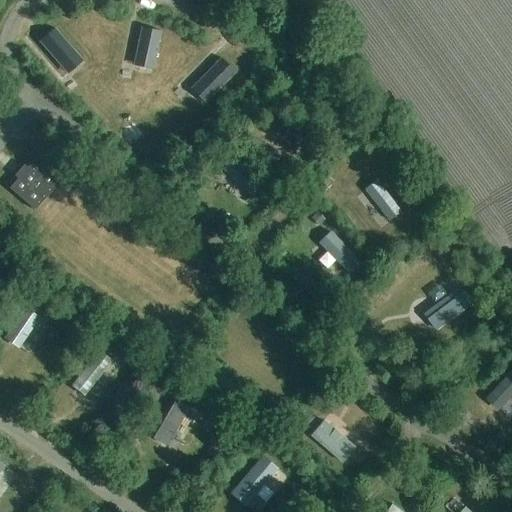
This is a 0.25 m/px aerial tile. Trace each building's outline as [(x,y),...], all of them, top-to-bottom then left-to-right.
[(67,72),(83,59),(55,26),(40,39),(67,72)] [(162,30),(141,26),(133,65),(153,68),(162,30)] [(236,71),(222,56),(190,88),(205,102),(236,71)] [(302,135),(274,110),(264,121),(292,146),(302,135)] [(9,187),(35,210),(62,178),(36,156),(28,165),(25,162),(14,173),(18,176),(9,187)] [(235,156),(222,168),(252,197),(264,185),(235,156)] [(378,179),(365,189),(391,221),(404,211),(378,179)] [(311,217),(319,225),(325,219),(317,211),(311,217)] [(362,263),(331,230),(319,241),(350,274),(362,263)] [(439,254),(448,265),(457,257),(448,246),(439,254)] [(475,302),(462,285),(425,312),(438,329),(475,302)] [(40,316),(24,306),(3,337),(19,348),(40,316)] [(69,317),(58,323),(65,334),(75,328),(69,317)] [(112,359),(98,348),(70,384),(84,395),(112,359)] [(133,351),(124,356),(130,367),(139,362),(133,351)] [(511,396),(511,368),(485,397),(499,410),(511,396)] [(189,406),(174,398),(151,439),(166,446),(189,406)] [(300,419),(307,425),(315,416),(308,410),(300,419)] [(357,446),(325,418),(310,435),(342,463),(357,446)] [(208,419),(204,428),(215,433),(219,424),(208,419)] [(279,468),(262,454),(229,492),(246,507),(279,468)]
